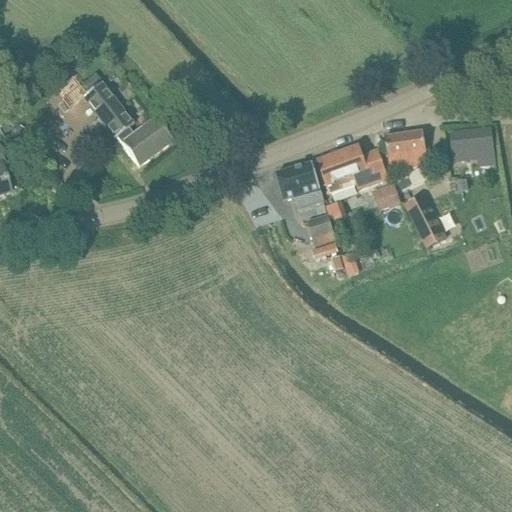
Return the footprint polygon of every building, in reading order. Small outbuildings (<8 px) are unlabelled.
[(56,92),(71,110),(79,104),(86,95),(73,78),(56,92)] [(84,100),(114,142),(117,139),(126,153),(138,169),(173,143),(155,120),(132,135),(128,129),(132,127),(103,86),(84,100)] [(16,128),(10,139),(27,149),(34,139),(16,128)] [(491,128),(451,133),(455,161),(478,159),(495,157),(491,128)] [(386,139),(390,170),(427,165),(423,134),(386,139)] [(359,149),(318,163),(325,182),(327,187),(330,198),(357,188),(359,192),(388,182),(383,167),(378,153),(363,158),(359,149)] [(0,197),(10,195),(3,176),(0,164),(0,163),(3,163),(0,152),(0,197)] [(313,165),(276,176),(282,196),(284,203),(308,196),(311,207),(324,203),(321,193),(318,185),(313,165)] [(373,192),(380,212),(402,205),(395,185),(373,192)] [(404,207),(408,217),(427,249),(439,245),(446,241),(425,196),(404,207)] [(342,204),(327,209),(329,216),(331,224),(347,219),(342,204)] [(308,222),(315,249),(337,242),(331,224),(329,216),(308,222)] [(313,252),(315,261),(339,253),(336,244),(313,252)] [(343,258),(349,278),(360,275),(354,254),(343,258)] [(332,261),(336,274),(345,271),(341,258),(332,261)]
